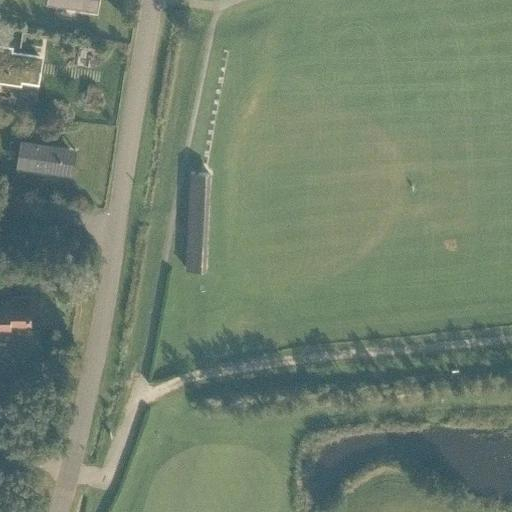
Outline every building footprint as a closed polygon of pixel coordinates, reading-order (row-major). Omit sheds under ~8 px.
[(97,10),(98,0),(48,0),(48,3),(97,10)] [(0,81),(21,85),(22,77),(37,79),(40,57),(12,53),(13,46),(0,43),(0,81)] [(71,174),(74,158),(67,157),(69,149),(22,142),(18,166),(71,174)] [(191,172),(186,269),(204,270),(209,173),(191,172)] [(30,326),(30,296),(10,297),(10,282),(0,281),(0,331),(11,331),(11,327),(30,326)]
